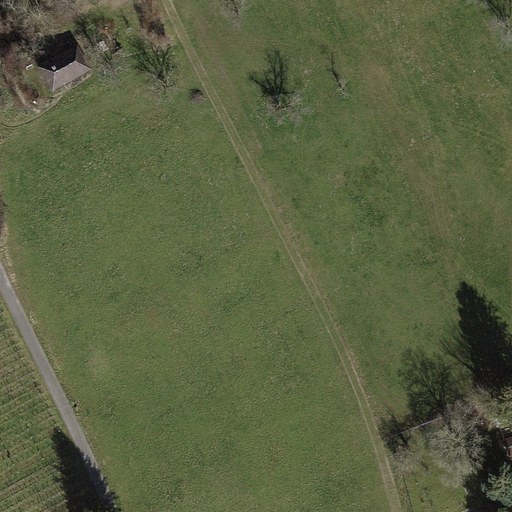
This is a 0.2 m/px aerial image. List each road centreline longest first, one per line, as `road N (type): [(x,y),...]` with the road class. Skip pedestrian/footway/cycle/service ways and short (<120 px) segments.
road 1 (track): [(162,0),(313,291),(371,423),(398,511)]
road 2 (residential): [(113,511),(0,273)]
